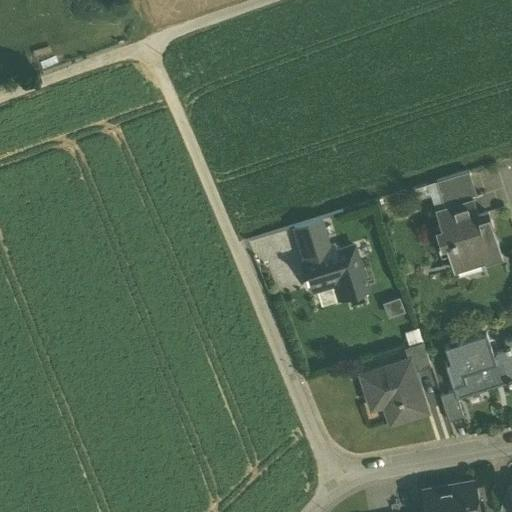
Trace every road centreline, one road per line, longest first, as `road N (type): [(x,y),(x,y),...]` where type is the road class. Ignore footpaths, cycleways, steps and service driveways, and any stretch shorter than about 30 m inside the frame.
road 1 (residential): [(338,484),(232,242)]
road 2 (unclassified): [(232,242),(149,42)]
road 3 (residential): [(338,484),(511,444)]
road 4 (unclassified): [(0,97),(149,42)]
road 5 (unclassified): [(149,42),(268,0)]
